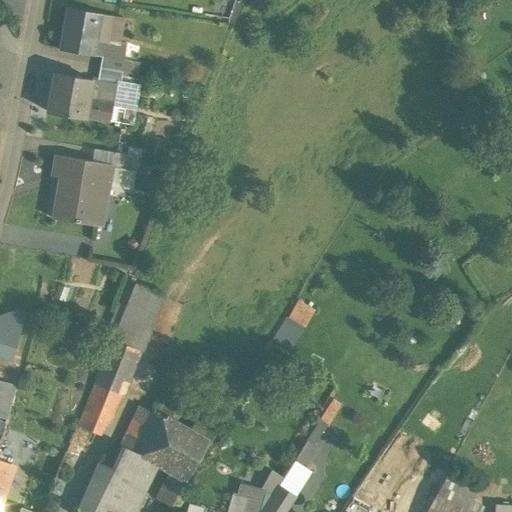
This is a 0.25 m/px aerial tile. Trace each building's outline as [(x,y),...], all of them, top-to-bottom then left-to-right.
[(101,14),(66,7),(59,50),(100,57),(100,55),(102,42),(97,41),(101,14)] [(117,45),(102,42),(100,55),(122,59),(125,43),(118,42),(117,45)] [(122,59),(100,55),(100,57),(101,57),(99,68),(120,72),(122,59)] [(120,72),(99,68),(96,81),(96,82),(115,85),(118,86),(119,82),(120,72)] [(139,75),(120,72),(119,82),(136,86),(139,75)] [(91,80),(54,73),(47,112),(84,118),(84,117),(88,98),(91,80)] [(115,85),(96,82),(96,81),(91,80),(88,98),(112,102),(115,85)] [(112,102),(88,98),(84,117),(109,121),(112,107),(112,102)] [(124,109),(112,107),(109,121),(121,123),(124,109)] [(137,157),(113,153),(111,165),(111,168),(134,173),(137,157)] [(111,165),(56,156),(53,176),(61,178),(54,219),(93,226),(100,185),(107,186),(111,168),(111,165)] [(0,355),(11,359),(25,313),(16,310),(0,315),(0,355)] [(204,336),(186,327),(177,342),(196,352),(204,336)] [(304,339),(282,328),(273,347),(295,358),(304,339)] [(139,349),(114,339),(96,384),(122,395),(139,349)] [(257,359),(232,345),(227,355),(233,359),(223,381),(238,389),(250,367),(252,368),(257,359)] [(14,389),(0,383),(0,415),(6,418),(14,389)] [(176,407),(157,398),(151,411),(169,419),(176,407)] [(169,419),(151,411),(133,450),(156,460),(155,461),(171,470),(186,478),(207,440),(169,419)] [(318,454),(300,441),(288,456),(307,470),(318,454)] [(133,450),(122,445),(113,467),(146,481),(155,461),(156,460),(133,450)] [(13,467),(0,461),(0,488),(4,490),(13,467)] [(113,467),(99,462),(79,507),(88,511),(89,511),(130,511),(146,481),(113,467)] [(171,470),(161,488),(168,492),(176,497),(186,478),(171,470)] [(271,470),(259,488),(265,489),(259,511),(261,511),(279,485),(283,477),(271,470)] [(479,511),(482,506),(471,500),(477,487),(448,472),(426,511),(479,511)] [(259,488),(240,483),(237,494),(247,497),(244,511),(247,511),(259,511),(265,489),(259,488)] [(279,485),(261,511),(285,511),(296,496),(279,485)] [(168,511),(176,497),(168,492),(158,511),(168,511)] [(237,494),(232,493),(227,511),(243,511),(244,511),(247,497),(237,494)]
